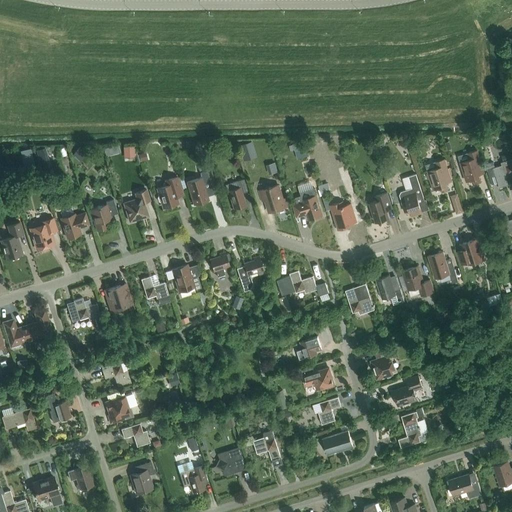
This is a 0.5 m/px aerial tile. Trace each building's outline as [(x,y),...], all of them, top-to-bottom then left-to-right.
[(128,142),(118,142),(118,156),(129,155),(128,142)] [(251,142),(238,146),(243,162),(256,158),(251,142)] [(478,175),(484,173),(477,151),(468,153),(470,160),(460,163),(466,182),(473,180),(475,184),(481,182),(478,175)] [(437,168),(427,171),(428,174),(427,174),(428,179),(430,179),(433,190),(440,188),(442,193),(448,191),(445,183),(451,181),(444,159),(435,162),(437,168)] [(495,176),(499,188),(508,185),(505,176),(511,173),(511,159),(500,163),(501,165),(487,170),(490,178),(495,176)] [(246,168),(250,181),(264,177),(260,163),(246,168)] [(209,200),(204,185),(211,183),(207,170),(200,172),(201,177),(187,182),(194,204),(209,200)] [(404,174),(397,175),(400,187),(407,186),(404,174)] [(424,200),(416,174),(408,176),(412,188),(401,192),(399,196),(404,212),(409,211),(411,216),(422,212),(418,201),(424,200)] [(160,203),(162,202),(163,208),(178,203),(177,200),(184,198),(177,177),(168,179),(169,181),(163,183),(163,185),(163,187),(157,189),(159,195),(158,196),(157,198),(158,202),(160,203)] [(242,193),(247,191),(244,179),(225,185),(226,189),(228,190),(234,208),(245,205),(242,193)] [(269,213),(288,207),(286,199),(282,200),(278,185),(259,191),(262,202),(265,200),(269,213)] [(300,192),(301,195),(295,197),(297,204),(293,205),(296,217),(306,214),(308,220),(322,216),(313,188),(300,192)] [(480,192),(483,199),(488,197),(485,189),(480,192)] [(124,203),(130,221),(148,216),(144,202),(149,201),(146,190),(135,193),(137,199),(124,203)] [(349,224),(356,222),(351,206),(359,204),(355,191),(347,193),(350,202),(343,204),(342,202),(330,206),(338,230),(350,226),(349,224)] [(375,223),(388,219),(386,212),(392,210),(387,192),(375,196),(377,201),(369,204),(375,223)] [(444,194),(446,210),(456,208),(453,192),(444,194)] [(97,231),(108,227),(106,221),(112,219),(111,216),(118,213),(113,200),(106,202),(106,204),(100,207),(99,206),(97,206),(97,207),(90,210),(97,231)] [(67,238),(81,234),(79,228),(89,225),(85,213),(75,216),(75,214),(60,218),(67,238)] [(30,229),(37,250),(40,249),(42,250),(50,247),(51,245),(54,244),(51,233),(57,231),(53,218),(42,222),(42,225),(30,229)] [(1,240),(6,257),(9,257),(11,258),(22,254),(16,236),(23,233),(20,222),(7,226),(10,235),(9,237),(1,240)] [(462,249),(456,251),(461,264),(465,263),(466,265),(486,259),(479,237),(460,242),(462,249)] [(213,271),(215,271),(217,277),(225,274),(223,268),(230,266),(228,260),(231,259),(230,253),(226,254),(225,252),(219,254),(220,256),(209,259),(213,271)] [(452,283),(458,282),(453,267),(448,269),(443,252),(428,256),(434,279),(449,274),(452,283)] [(243,263),(244,265),(236,267),(243,289),(249,287),(252,283),(249,275),(256,272),(257,274),(259,275),(262,274),(263,272),(262,271),(264,270),(259,256),(253,258),(254,260),(243,263)] [(195,290),(201,288),(197,276),(191,278),(187,264),(171,269),(179,292),(194,287),(195,290)] [(433,292),(430,280),(423,282),(418,266),(402,271),(408,290),(418,287),(421,296),(433,292)] [(305,293),(317,290),(319,296),(328,293),(325,283),(316,286),(313,276),(301,280),(298,271),(289,274),(296,293),(304,290),(305,293)] [(404,302),(402,296),(400,290),(395,291),(389,275),(376,279),(382,299),(395,295),(397,298),(399,304),(404,302)] [(170,301),(168,295),(164,282),(153,286),(150,276),(140,279),(146,298),(155,295),(158,305),(170,301)] [(111,310),(132,304),(126,284),(105,290),(111,310)] [(365,284),(354,288),(345,291),(353,313),(358,311),(359,315),(374,310),(373,308),(374,307),(374,305),(373,306),(365,284)] [(82,298),(73,300),(79,320),(88,317),(89,321),(95,319),(98,328),(104,326),(97,304),(85,307),(82,298)] [(36,321),(27,324),(31,339),(53,332),(46,307),(33,311),(36,321)] [(20,342),(31,339),(27,324),(17,327),(14,317),(2,321),(10,346),(11,345),(11,347),(20,344),(20,342)] [(162,322),(155,324),(157,333),(165,330),(162,322)] [(317,355),(316,352),(322,350),(317,336),(300,342),(305,359),(317,355)] [(392,360),(389,361),(388,357),(391,356),(389,350),(375,354),(377,359),(370,361),(376,380),(387,377),(387,379),(393,377),(392,375),(393,374),(392,370),(395,369),(392,360)] [(123,356),(110,360),(112,366),(102,370),(105,378),(114,375),(118,387),(131,383),(123,356)] [(329,368),(314,373),(313,367),(301,370),(306,386),(315,383),(317,390),(334,384),(329,368)] [(422,388),(421,385),(418,375),(406,379),(409,386),(393,391),(398,406),(417,399),(414,392),(416,390),(422,388)] [(49,411),(53,422),(71,417),(67,406),(70,406),(68,400),(57,403),(55,396),(47,398),(51,410),(49,411)] [(108,415),(110,424),(133,416),(131,408),(129,408),(125,396),(106,402),(110,415),(108,415)] [(332,409),(341,406),(338,397),(319,403),(322,412),(318,413),(322,425),(335,420),(332,409)] [(401,448),(426,440),(423,432),(421,433),(416,417),(423,414),(420,407),(416,409),(416,411),(401,416),(407,436),(398,439),(401,448)] [(27,430),(36,428),(30,408),(1,416),(5,429),(25,423),(27,430)] [(137,447),(150,443),(146,430),(143,432),(140,423),(121,429),(124,438),(133,435),(137,447)] [(257,454),(268,450),(271,460),(280,457),(272,430),(263,433),(264,437),(253,441),(257,454)] [(329,455),(353,447),(348,431),(324,438),(329,455)] [(218,454),(220,459),(217,466),(223,469),(225,475),(241,470),(241,471),(246,469),(242,456),(239,448),(218,454)] [(184,456),(171,460),(173,467),(186,463),(184,456)] [(148,475),(154,473),(151,462),(145,464),(147,470),(131,475),(136,491),(152,486),(148,475)] [(507,462),(494,466),(500,485),(511,481),(511,467),(509,468),(507,462)] [(194,468),(179,473),(183,487),(190,485),(193,493),(205,489),(201,478),(206,476),(202,464),(193,467),(194,468)] [(80,489),(93,485),(87,466),(68,472),(71,479),(76,477),(80,489)] [(469,474),(449,480),(453,495),(467,491),(469,498),(482,494),(478,482),(472,484),(469,474)] [(53,505),(62,502),(54,477),(46,480),(42,480),(32,483),(38,501),(50,497),(53,505)] [(0,508),(5,507),(6,511),(29,511),(25,499),(14,503),(10,490),(1,493),(1,494),(0,494),(0,508)] [(392,511),(416,511),(414,503),(407,505),(405,498),(390,503),(392,511)] [(363,511),(381,511),(379,503),(375,504),(375,503),(364,507),(365,511),(363,511)]
